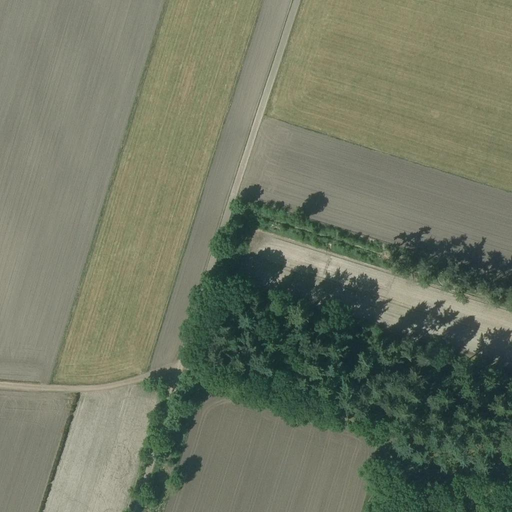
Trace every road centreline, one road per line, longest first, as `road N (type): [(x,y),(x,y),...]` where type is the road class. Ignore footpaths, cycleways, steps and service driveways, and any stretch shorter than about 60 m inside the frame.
road 1 (unclassified): [(134,511),(296,0)]
road 2 (track): [(178,370),(368,423),(390,462),(403,467)]
road 3 (track): [(178,370),(109,387),(0,384)]
